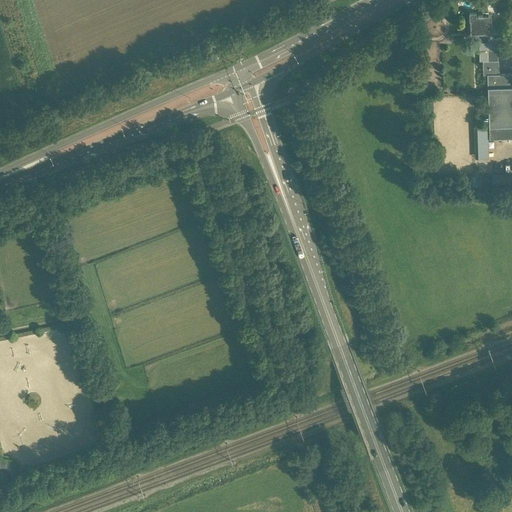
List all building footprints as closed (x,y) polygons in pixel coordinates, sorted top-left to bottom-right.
[(485,33),(485,34),(493,34),(492,26),(491,26),(491,14),(488,14),(488,12),(482,12),(482,14),(475,15),(475,12),(469,12),(470,20),(472,20),(472,27),(478,27),(478,33),(485,33)] [(487,74),(499,74),(498,61),(482,61),(483,75),(487,75),(487,74)] [(487,75),(489,139),(511,138),(511,73),(499,74),(487,74),(487,75)] [(478,158),(488,157),(487,126),(477,126),(478,158)] [(498,190),(511,190),(511,177),(499,177),(498,190)]
